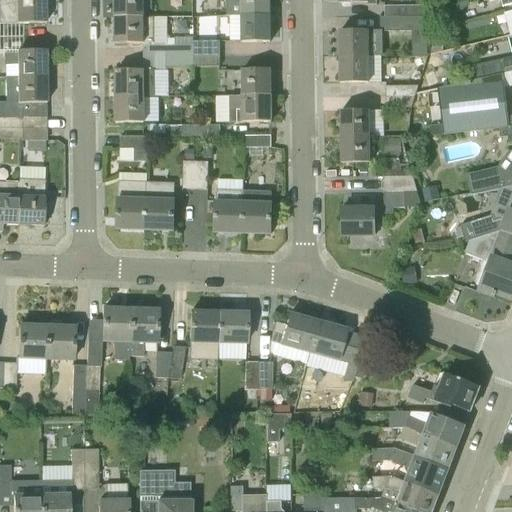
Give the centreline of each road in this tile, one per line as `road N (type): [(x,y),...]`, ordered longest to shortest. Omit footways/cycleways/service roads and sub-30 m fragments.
road 1 (residential): [(302,281),(300,0)]
road 2 (residential): [(86,271),(83,0)]
road 3 (residential): [(511,355),(302,281)]
road 4 (residential): [(302,281),(86,271)]
road 5 (residential): [(457,511),(511,381)]
